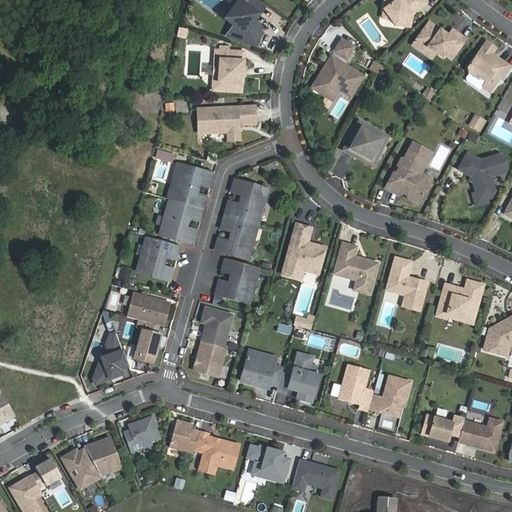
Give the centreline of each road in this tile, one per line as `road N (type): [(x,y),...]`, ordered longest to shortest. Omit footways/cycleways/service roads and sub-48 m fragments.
road 1 (residential): [(290,139),(224,173),(165,391),(511,488)]
road 2 (residential): [(511,270),(362,213),(321,187),(290,139)]
road 3 (residential): [(290,139),(287,85),(298,45),(335,0)]
